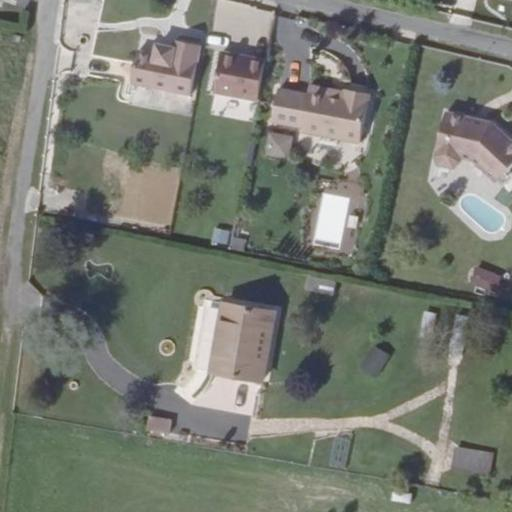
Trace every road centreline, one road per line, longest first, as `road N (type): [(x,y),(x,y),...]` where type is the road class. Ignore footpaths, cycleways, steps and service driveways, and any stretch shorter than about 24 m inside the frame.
road 1 (residential): [(7,291),(51,0)]
road 2 (residential): [(511,52),(288,0)]
